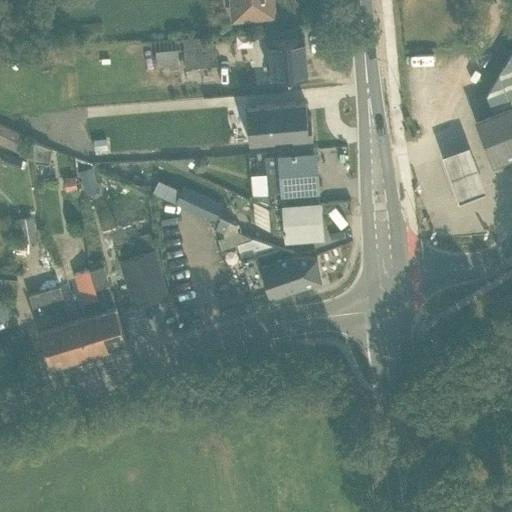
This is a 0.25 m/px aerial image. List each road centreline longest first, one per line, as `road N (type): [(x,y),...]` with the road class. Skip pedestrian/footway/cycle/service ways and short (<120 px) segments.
road 1 (secondary): [(388,307),(257,325),(0,404)]
road 2 (primary): [(384,271),(360,0)]
road 3 (primary): [(404,511),(388,307)]
road 4 (secondary): [(511,246),(479,263),(384,271)]
